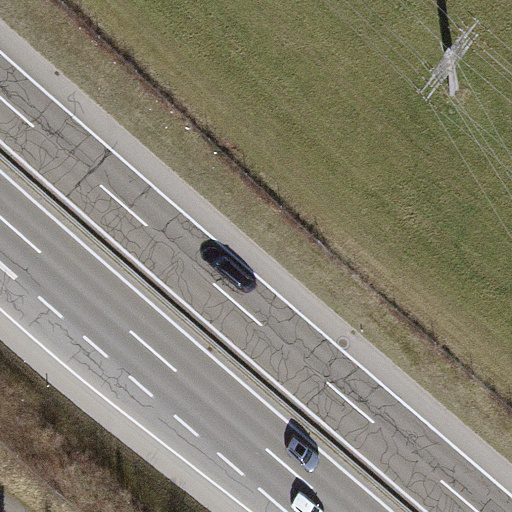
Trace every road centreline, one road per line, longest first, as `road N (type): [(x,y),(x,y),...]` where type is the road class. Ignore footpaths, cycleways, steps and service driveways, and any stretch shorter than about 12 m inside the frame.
road 1 (motorway): [(478,511),(0,94)]
road 2 (motorway): [(0,222),(334,511)]
